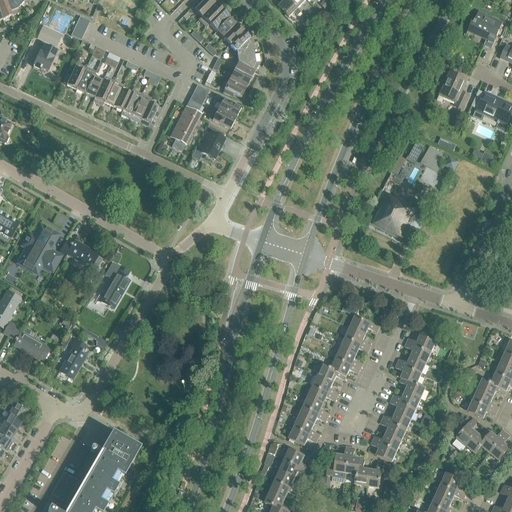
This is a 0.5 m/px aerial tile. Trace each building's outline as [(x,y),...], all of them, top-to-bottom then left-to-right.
[(4,0),(0,0),(0,17),(1,21),(12,16),(4,0)] [(19,14),(17,10),(21,6),(14,0),(4,0),(12,16),(19,14)] [(198,21),(199,21),(201,18),(215,5),(210,0),(204,0),(199,5),(197,3),(191,8),(201,18),(198,21)] [(301,12),(297,9),(287,0),(285,0),(278,8),(289,18),(293,14),(296,17),(301,12)] [(305,0),(287,0),(297,9),(306,1),(305,0)] [(329,6),(324,1),(320,5),(325,10),(329,6)] [(215,5),(201,18),(199,21),(205,27),(208,24),(209,25),(222,12),(215,5)] [(186,21),(193,14),(190,11),(182,18),(186,21)] [(209,25),(216,33),(229,19),(222,12),(209,25)] [(474,23),(472,23),(467,32),(487,41),(484,46),(491,49),(503,23),(478,12),(474,23)] [(307,19),(312,23),(315,20),(311,15),(307,19)] [(77,23),(87,28),(90,22),(80,17),(77,23)] [(236,25),(229,19),(216,33),(223,39),(236,25)] [(312,23),(307,19),(303,22),(308,27),(312,23)] [(74,28),(84,33),(87,28),(77,23),(74,28)] [(223,39),(230,46),(243,32),(236,25),(223,39)] [(55,47),(61,36),(43,28),(37,39),(55,47)] [(81,41),(84,33),(74,28),(71,36),(81,41)] [(250,39),(243,32),(230,46),(236,52),(250,39)] [(236,52),(237,58),(254,55),(252,47),(255,44),(250,39),(236,52)] [(511,47),(506,45),(500,60),(511,65),(511,47)] [(40,53),(33,68),(40,71),(41,69),(47,72),(57,52),(45,46),(42,54),(40,53)] [(255,63),(254,55),(237,58),(238,63),(255,72),(258,65),(255,63)] [(238,63),(233,72),(250,81),(255,72),(238,63)] [(66,86),(76,91),(84,74),(74,69),(70,77),(67,76),(63,84),(67,86),(66,86)] [(76,91),(85,95),(93,78),(95,73),(86,69),(84,74),(76,91)] [(233,72),(233,73),(229,81),(245,90),(250,81),(233,72)] [(466,82),(468,83),(468,82),(447,73),(447,74),(449,74),(441,92),(439,91),(439,92),(438,94),(439,95),(438,96),(456,104),(454,107),(463,111),(470,97),(461,93),(466,82)] [(85,95),(94,99),(102,82),(93,78),(85,95)] [(102,82),(94,99),(93,103),(102,107),(104,104),(112,86),(114,82),(104,78),(102,82)] [(229,81),(228,82),(227,84),(224,90),(241,99),(245,90),(229,81)] [(114,82),(112,86),(104,104),(113,108),(121,91),(123,86),(114,82)] [(197,86),(193,94),(205,100),(209,92),(197,86)] [(120,116),(130,120),(142,95),(132,90),(130,95),(122,112),(120,116)] [(130,95),(121,91),(113,108),(122,112),(130,95)] [(479,91),(472,107),(477,109),(473,118),(481,122),(483,116),(498,123),(506,127),(511,114),(511,105),(485,93),(484,93),(479,91)] [(189,101),(201,107),(205,100),(193,94),(189,101)] [(130,120),(139,125),(149,104),(151,99),(142,95),(130,120)] [(220,105),(217,111),(235,120),(241,109),(220,98),(217,103),(220,105)] [(185,146),(201,116),(198,114),(199,112),(201,107),(189,101),(186,108),(176,126),(181,129),(175,141),(171,148),(181,153),(184,146),(185,146)] [(162,110),(149,104),(139,125),(152,131),(162,110)] [(211,115),(209,120),(230,131),(235,120),(217,111),(214,117),(211,115)] [(0,141),(4,143),(12,126),(0,121),(0,141)] [(213,163),(218,153),(221,147),(224,142),(218,138),(221,133),(208,127),(201,141),(206,144),(201,154),(206,157),(205,159),(213,163)] [(456,146),(441,139),(438,145),(453,152),(456,146)] [(424,147),(416,142),(406,160),(414,165),(424,147)] [(459,162),(450,158),(450,157),(449,158),(450,158),(445,166),(445,167),(454,171),(454,172),(454,171),(459,163),(459,162)] [(396,175),(392,181),(397,184),(400,185),(403,179),(398,176),(396,175)] [(423,200),(429,189),(421,184),(415,196),(423,200)] [(386,195),(370,226),(400,241),(416,208),(413,206),(415,202),(410,200),(408,204),(396,198),(395,199),(389,196),(386,195)] [(11,216),(4,213),(3,215),(0,212),(0,232),(10,239),(18,223),(9,218),(11,216)] [(61,236),(40,224),(33,235),(29,233),(21,248),(25,250),(17,266),(38,277),(43,269),(54,275),(64,257),(53,251),(61,236)] [(66,242),(60,253),(65,256),(66,257),(66,256),(67,255),(70,256),(91,269),(89,272),(94,274),(102,261),(97,258),(98,256),(99,255),(74,241),(72,245),(66,242)] [(102,298),(99,303),(108,308),(109,309),(109,308),(113,310),(115,306),(120,298),(119,297),(124,288),(126,289),(130,282),(126,279),(129,273),(112,264),(105,276),(112,281),(103,297),(102,298)] [(0,304),(0,328),(3,330),(20,299),(7,292),(0,304)] [(345,305),(342,311),(356,317),(359,311),(345,305)] [(350,329),(365,336),(368,330),(376,334),(379,329),(355,318),(350,329)] [(10,338),(16,327),(9,323),(3,334),(9,337),(10,338)] [(65,333),(68,328),(61,323),(59,327),(59,330),(65,333)] [(42,360),(49,348),(28,336),(30,332),(25,329),(24,331),(23,331),(16,327),(10,338),(17,342),(14,346),(37,359),(38,358),(42,360)] [(362,342),(365,336),(350,329),(345,340),(369,351),(371,346),(362,342)] [(83,333),(96,341),(98,337),(85,330),(83,333)] [(406,344),(430,355),(435,344),(420,337),(417,343),(409,340),(406,344)] [(60,372),(73,380),(77,372),(76,371),(81,362),(82,363),(87,355),(82,353),(86,346),(75,340),(71,347),(73,348),(60,372)] [(345,340),(341,350),(356,357),(358,351),(367,355),(369,351),(345,340)] [(413,353),(410,359),(425,365),(430,355),(406,344),(404,349),(413,353)] [(353,363),(356,357),(341,350),(336,360),(360,371),(362,367),(353,363)] [(511,357),(505,354),(500,365),(511,370),(511,357)] [(399,361),(397,365),(421,376),(425,365),(410,359),(408,365),(399,361)] [(303,363),(301,362),(297,360),(294,366),(300,369),(303,363)] [(358,376),(360,371),(336,360),(332,370),(346,377),(349,372),(358,376)] [(416,386),(421,376),(397,365),(395,369),(404,373),(401,379),(416,386)] [(511,370),(500,365),(496,376),(511,382),(511,370)] [(346,377),(332,370),(323,366),(318,378),(333,385),(336,378),(344,382),(346,377)] [(511,382),(496,376),(491,385),(507,392),(509,387),(511,387),(511,382)] [(330,391),(333,385),(318,378),(313,388),(336,399),(338,395),(330,391)] [(408,388),(405,394),(420,401),(425,390),(416,386),(401,379),(399,384),(408,388)] [(491,385),(483,381),(478,392),(493,399),(496,393),(504,397),(507,392),(491,385)] [(334,403),(336,399),(313,388),(308,399),(323,406),(326,400),(334,403)] [(478,392),(473,403),(496,413),(497,414),(499,409),(490,405),(493,399),(478,392)] [(415,411),(420,401),(405,394),(402,400),(393,396),(391,400),(415,411)] [(321,412),(323,406),(308,399),(303,409),(327,420),(329,415),(321,412)] [(398,409),(396,415),(410,422),(415,411),(391,400),(389,405),(398,409)] [(497,414),(496,413),(473,403),(468,413),(483,420),(486,414),(495,418),(497,414)] [(3,411),(9,415),(22,422),(28,412),(15,404),(12,409),(6,406),(3,411)] [(325,424),(327,420),(303,409),(299,420),(314,427),(317,420),(325,424)] [(0,422),(3,425),(16,432),(22,422),(9,415),(6,419),(2,417),(0,420),(0,422)] [(406,432),(410,422),(396,415),(393,421),(384,417),(382,421),(406,432)] [(434,419),(429,417),(428,416),(422,427),(424,428),(429,430),(434,419)] [(317,441),(319,437),(311,433),(314,427),(299,420),(294,430),(317,441)] [(473,420),(457,440),(466,448),(476,435),(471,430),(477,423),(473,420)] [(386,436),(401,442),(406,432),(382,421),(380,425),(389,430),(386,436)] [(0,436),(11,442),(16,432),(3,425),(0,422),(0,436)] [(294,430),(289,441),(304,448),(307,441),(316,445),(317,441),(294,430)] [(481,439),(476,435),(466,448),(475,455),(480,448),(491,435),(487,431),(481,439)] [(489,455),(496,447),(506,434),(502,431),(496,438),(491,435),(480,448),(489,455)] [(105,511),(107,510),(103,508),(108,498),(112,501),(118,490),(114,488),(120,479),(124,481),(141,451),(112,434),(106,444),(109,446),(70,511),(54,511),(50,510),(48,511),(105,511)] [(506,434),(496,447),(489,455),(498,462),(499,462),(502,458),(509,449),(503,444),(509,437),(506,434)] [(13,443),(11,442),(0,436),(0,448),(5,452),(7,453),(13,443)] [(374,437),(372,442),(396,453),(401,442),(386,436),(383,442),(374,437)] [(379,450),(376,457),(391,464),(396,453),(372,442),(370,446),(379,450)] [(271,445),(268,453),(274,455),(277,447),(271,445)] [(345,480),(346,475),(350,449),(345,448),(344,458),(336,457),(336,460),(329,458),(326,477),(345,480)] [(355,450),(350,449),(346,475),(356,477),(359,460),(353,459),(355,450)] [(284,462),(308,473),(310,469),(301,465),(304,458),(289,451),(284,462)] [(355,486),(367,488),(369,472),(363,471),(364,461),(359,460),(356,477),(355,486)] [(306,478),(308,473),(284,462),(279,473),(294,480),(297,474),(306,478)] [(367,488),(379,490),(383,464),(377,463),(376,473),(369,472),(367,488)] [(279,473),(274,483),(298,494),(300,490),(292,486),(294,480),(279,473)] [(63,474),(51,495),(66,504),(79,483),(63,474)] [(461,482),(446,475),(441,486),(465,497),(467,492),(458,489),(461,482)] [(296,498),(298,494),(274,483),(270,493),(285,500),(288,494),(296,498)] [(465,497),(441,486),(436,496),(451,503),(454,497),(463,501),(465,497)] [(511,489),(505,487),(503,491),(511,495),(511,489)] [(507,505),(511,507),(511,495),(503,491),(501,495),(510,499),(507,505)] [(282,506),(285,500),(270,493),(265,504),(274,508),(282,511),(290,511),(291,510),(282,506)] [(451,503),(436,496),(431,507),(443,511),(454,511),(449,509),(451,503)]
